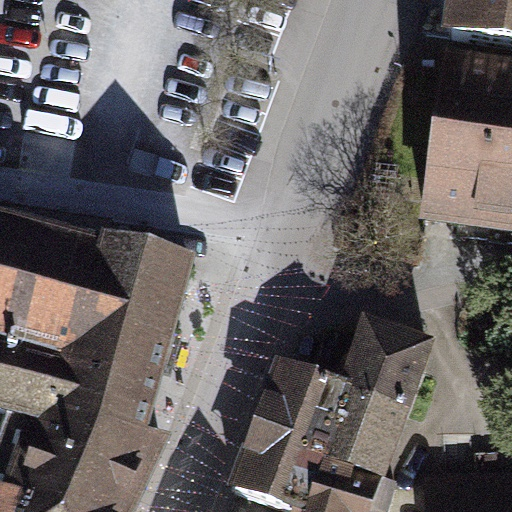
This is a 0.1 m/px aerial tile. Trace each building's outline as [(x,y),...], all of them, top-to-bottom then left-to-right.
[(511,0),(453,0),(448,40),(511,48),(511,0)] [(511,74),(445,66),(424,221),(511,232),(511,74)] [(0,511),(134,511),(157,460),(161,444),(146,440),(193,273),(0,218),(0,409),(32,418),(11,493),(0,489),(0,511)] [(365,337),(344,396),(403,417),(424,358),(365,337)] [(344,396),(276,374),(236,494),(289,511),(371,511),(403,417),(344,396)] [(511,511),(511,487),(429,492),(429,511),(511,511)]
